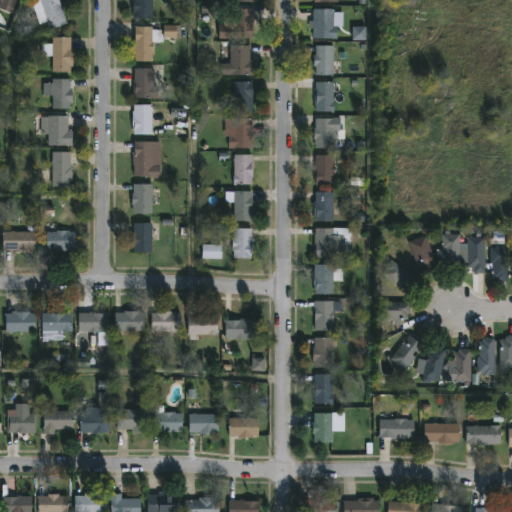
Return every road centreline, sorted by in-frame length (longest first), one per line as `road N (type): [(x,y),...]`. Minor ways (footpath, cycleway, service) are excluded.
road 1 (residential): [(511,482),(428,473),(0,468)]
road 2 (residential): [(284,511),(288,0)]
road 3 (residential): [(106,0),(105,292)]
road 4 (residential): [(0,289),(285,291)]
